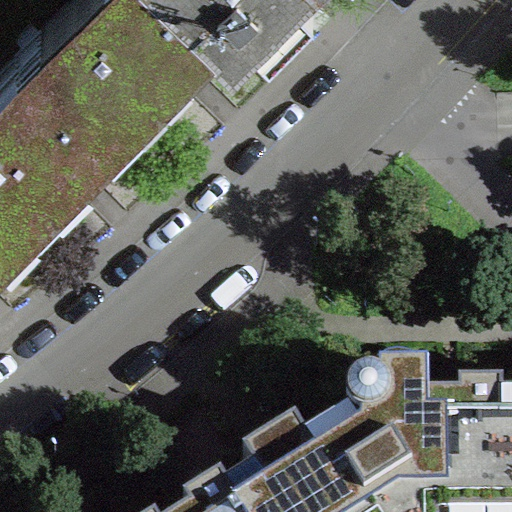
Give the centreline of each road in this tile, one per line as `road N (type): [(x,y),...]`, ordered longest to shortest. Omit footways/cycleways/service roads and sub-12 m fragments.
road 1 (residential): [(0,423),(380,99)]
road 2 (residential): [(511,211),(380,99)]
road 3 (residential): [(380,99),(465,0)]
